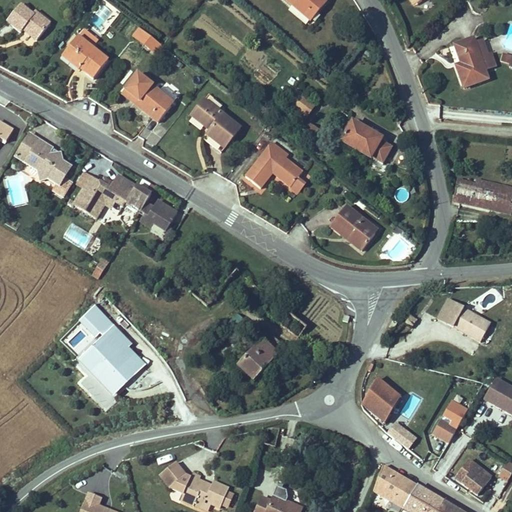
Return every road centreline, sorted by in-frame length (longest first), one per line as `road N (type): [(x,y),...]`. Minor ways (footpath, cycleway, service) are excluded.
road 1 (tertiary): [(0,81),(342,278)]
road 2 (residential): [(0,510),(62,454),(306,411),(336,396)]
road 3 (unclassified): [(374,0),(429,128),(451,212),(431,272)]
